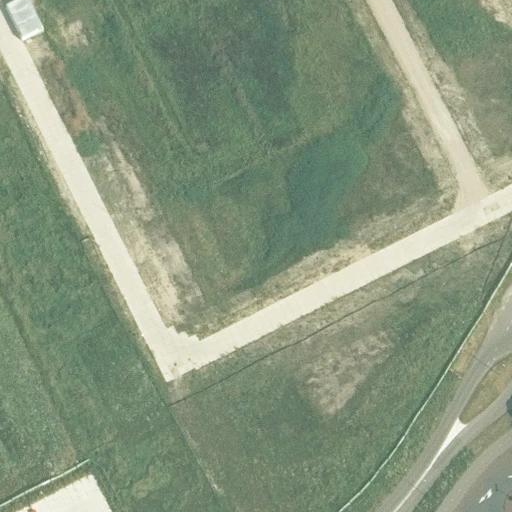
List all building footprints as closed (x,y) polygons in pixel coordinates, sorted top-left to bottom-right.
[(460,0),(419,0),(429,21),(463,4),(460,0)] [(463,4),(429,21),(440,41),(469,26),(473,24),(463,4)] [(440,41),(436,43),(443,57),(476,40),(469,26),(440,41)] [(476,40),(443,57),(450,71),(483,54),(476,40)] [(483,54),(450,71),(457,85),(490,68),(483,54)] [(490,68),(457,85),(464,99),(497,82),(490,68)] [(511,110),(503,115),(478,128),(495,162),(511,153),(511,110)]
